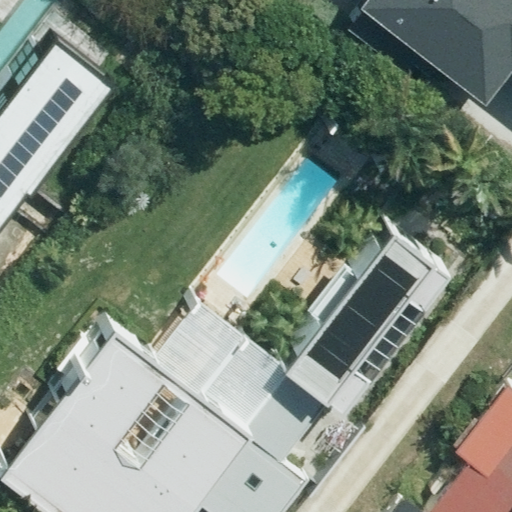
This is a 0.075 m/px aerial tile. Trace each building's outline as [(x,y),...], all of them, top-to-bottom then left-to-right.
[(22,0),(0,28),(0,177),(106,43),(51,0),(22,0)] [(447,1),(511,50),(511,0),(363,0),(417,40),(447,1)] [(439,258),(372,209),(270,347),(338,396),(439,258)] [(282,511),(312,475),(238,415),(111,312),(0,449),(0,459),(65,511),(159,511),(189,476),(232,511),(282,511)] [(511,511),(511,407),(489,387),(435,447),(453,463),(410,510),(392,494),(375,511),(511,511)]
